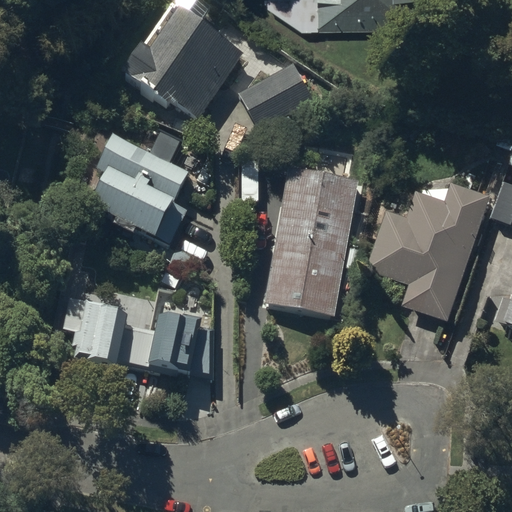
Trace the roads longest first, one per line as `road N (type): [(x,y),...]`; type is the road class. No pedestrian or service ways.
road 1 (residential): [(183,469),(342,407),(406,403),(434,434),(425,484),(405,494),(243,491)]
road 2 (residential): [(0,434),(183,469)]
